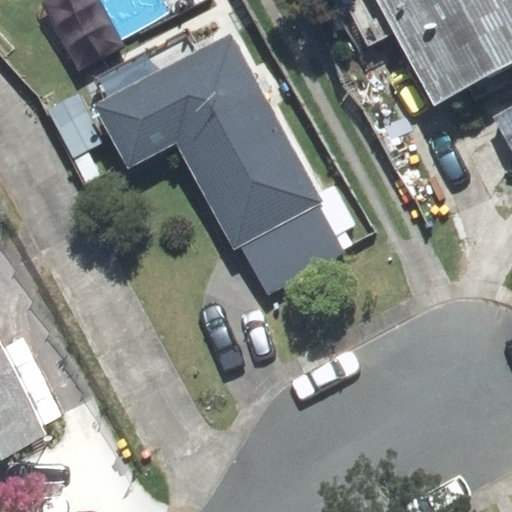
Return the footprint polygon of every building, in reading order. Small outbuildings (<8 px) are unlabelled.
[(165,0),(86,0),(71,9),(100,58),(174,15),(165,0)] [(511,0),(396,0),(449,107),(511,75),(511,0)] [(344,186),(326,195),(246,36),(111,104),(146,173),(196,148),(273,300),(358,257),(346,233),(364,224),(344,186)] [(511,109),(501,114),(511,142),(511,109)] [(0,463),(44,442),(0,351),(0,463)]
